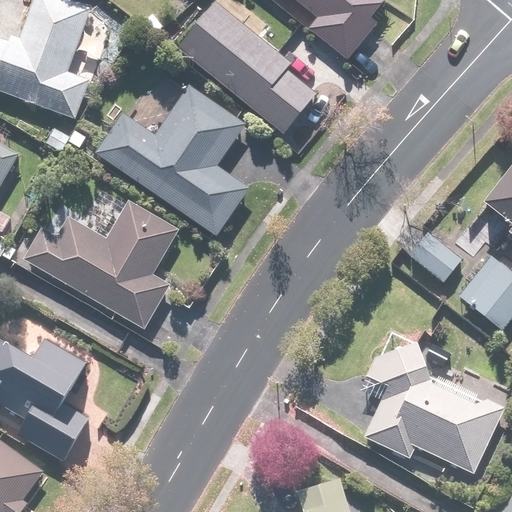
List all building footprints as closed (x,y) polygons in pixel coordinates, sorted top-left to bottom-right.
[(0,45),(0,95),(75,122),(89,83),(69,76),(90,14),(50,0),(30,0),(13,50),(0,45)] [(381,0),(285,0),(311,20),(301,33),(345,69),(379,27),(371,20),(385,3),(381,0)] [(215,2),(176,48),(281,138),(315,98),(288,74),(293,68),(215,2)] [(121,116),(92,162),(213,244),(248,193),(214,170),(243,127),(186,88),(152,137),(121,116)] [(0,190),(18,160),(0,149),(0,190)] [(511,164),(508,171),(490,158),(481,171),(497,184),(478,209),(499,225),(493,234),(511,248),(511,250),(511,251),(510,253),(510,254),(509,256),(509,257),(509,259),(509,261),(510,262),(510,264),(511,265),(511,267),(511,268),(511,164)] [(39,226),(17,265),(143,334),(169,287),(150,277),(175,234),(122,205),(102,241),(64,220),(55,235),(39,226)] [(440,287),(459,260),(423,234),(404,261),(440,287)] [(511,320),(511,276),(486,256),(452,300),(499,337),(511,320)] [(0,339),(0,432),(66,471),(94,422),(66,406),(89,368),(34,336),(24,353),(0,339)] [(381,397),(358,441),(409,463),(413,453),(476,480),(507,409),(429,376),(413,345),(370,361),(357,388),(381,397)] [(0,511),(22,511),(27,505),(24,503),(42,477),(0,447),(0,511)] [(348,511),(338,478),(292,491),(297,511),(348,511)]
